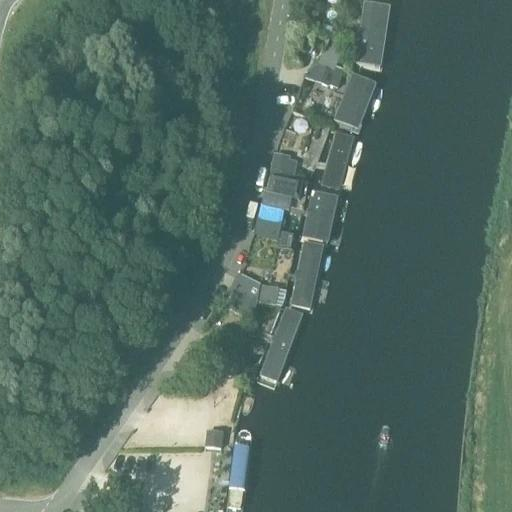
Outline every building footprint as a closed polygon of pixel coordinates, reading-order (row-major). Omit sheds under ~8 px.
[(391,4),(365,0),(363,0),(355,62),(382,66),(391,4)] [(318,68),(327,72),(329,67),(335,54),(326,49),(318,68)] [(327,72),(318,68),(312,82),(338,93),(343,73),(329,67),(327,72)] [(352,71),(333,118),(358,128),(377,81),(352,71)] [(320,182),(338,188),(354,134),(335,129),(320,182)] [(273,161),(269,177),(293,181),(296,165),(273,161)] [(265,196),(292,202),(296,183),(269,177),(265,196)] [(311,189),(302,235),(328,240),(337,194),(311,189)] [(279,237),(276,248),(288,251),(291,239),(279,237)] [(290,306),(311,311),(324,247),(303,243),(290,306)] [(181,258),(185,253),(177,248),(174,254),(181,258)] [(278,292),(260,289),(238,278),(229,294),(239,298),(256,305),(275,309),(278,292)] [(239,298),(233,315),(251,322),(256,305),(239,298)] [(258,375),(278,383),(303,317),(283,309),(258,375)]
